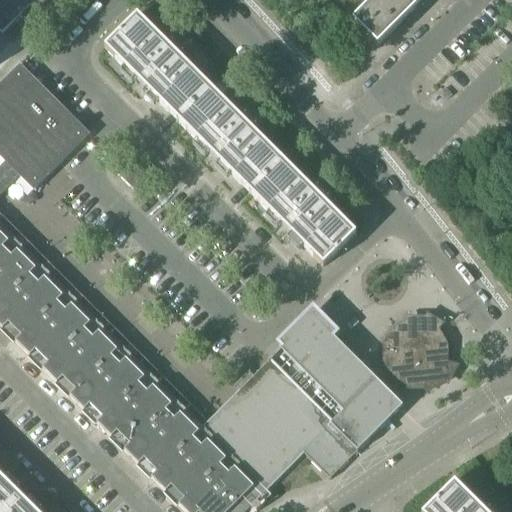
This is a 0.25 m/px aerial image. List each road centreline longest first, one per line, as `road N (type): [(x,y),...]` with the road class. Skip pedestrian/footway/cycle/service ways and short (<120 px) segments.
road 1 (residential): [(120,0),(64,58),(310,304),(398,214)]
road 2 (residential): [(511,367),(398,214)]
road 3 (residential): [(511,394),(355,498)]
road 4 (residential): [(335,132),(205,0)]
road 5 (residential): [(389,88),(437,135),(511,61)]
